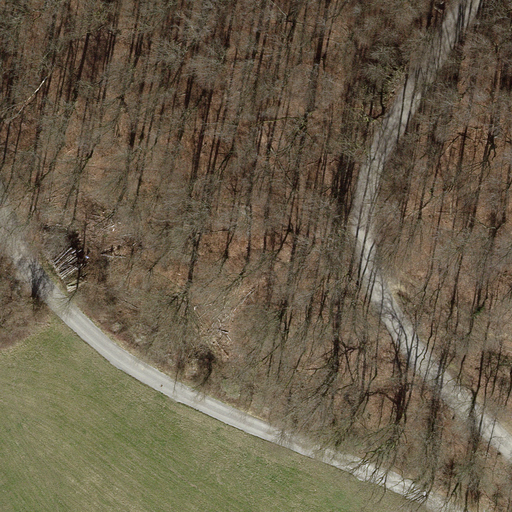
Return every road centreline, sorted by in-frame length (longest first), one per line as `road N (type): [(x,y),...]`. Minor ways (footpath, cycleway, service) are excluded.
road 1 (track): [(0,177),(75,310),(167,385),(441,511)]
road 2 (track): [(475,0),(413,88),(368,180),(367,255),(391,315),(445,385),(511,446)]
